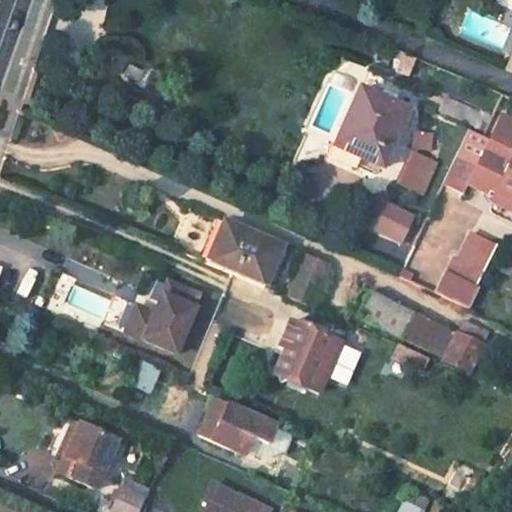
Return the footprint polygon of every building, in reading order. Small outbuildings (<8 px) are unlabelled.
[(395,60),(391,70),(404,75),(412,57),(389,48),(385,56),(395,60)] [(382,167),(407,110),(358,89),(333,145),(382,167)] [(460,121),(467,106),(444,97),(437,111),(460,121)] [(473,127),(480,112),(467,106),(460,121),(473,127)] [(431,150),(432,133),(411,131),(409,150),(431,150)] [(511,201),(511,161),(484,148),(465,185),(484,194),(486,191),(493,194),(511,201)] [(421,195),(434,165),(409,154),(396,183),(421,195)] [(511,212),(511,201),(493,194),(490,202),(511,212)] [(398,208),(375,198),(363,224),(386,235),(398,208)] [(398,208),(386,235),(404,243),(416,216),(398,208)] [(262,289),(281,246),(222,221),(204,264),(262,289)] [(486,262),(495,242),(479,234),(471,253),(465,251),(455,274),(473,283),(482,261),(486,262)] [(281,246),(262,289),(287,299),(306,257),(281,246)] [(455,274),(465,251),(459,249),(449,271),(455,274)] [(306,257),(287,299),(308,308),(327,265),(306,257)] [(200,297),(168,283),(154,315),(143,310),(132,337),(175,355),(200,297)] [(399,339),(411,313),(368,292),(355,318),(399,339)] [(143,310),(136,308),(125,334),(132,337),(143,310)] [(443,359),(455,334),(411,313),(399,339),(443,359)] [(468,372),(488,332),(462,321),(455,334),(443,359),(468,372)] [(318,390),(338,344),(291,324),(274,367),(279,380),(287,377),(318,390)] [(265,443),(274,424),(227,404),(215,399),(198,436),(210,441),(236,451),(243,434),(265,443)] [(63,458),(79,423),(72,420),(56,455),(63,458)] [(95,490),(116,440),(79,423),(63,458),(56,473),(95,490)] [(274,468),(254,460),(248,471),(269,480),(274,468)] [(120,484),(146,496),(149,490),(123,478),(120,484)] [(107,511),(108,511),(138,511),(146,496),(120,484),(107,511)] [(241,499),(211,486),(202,505),(207,507),(204,511),(263,511),(265,509),(242,499),(241,499)]
